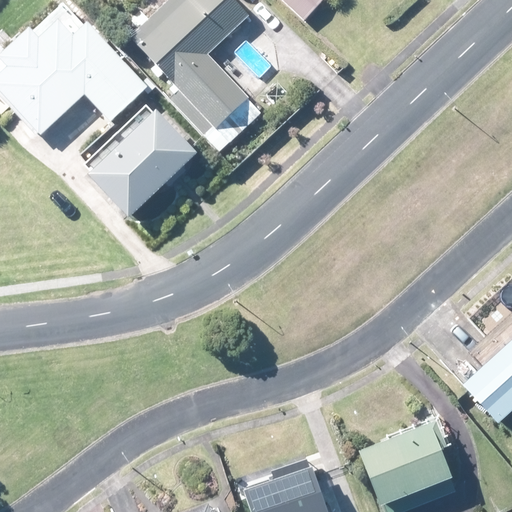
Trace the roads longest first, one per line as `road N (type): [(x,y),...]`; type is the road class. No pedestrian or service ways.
road 1 (tertiary): [(511,8),(222,271),(102,314),(0,330)]
road 2 (residential): [(511,214),(366,345),(297,381),(153,427),(25,511)]
